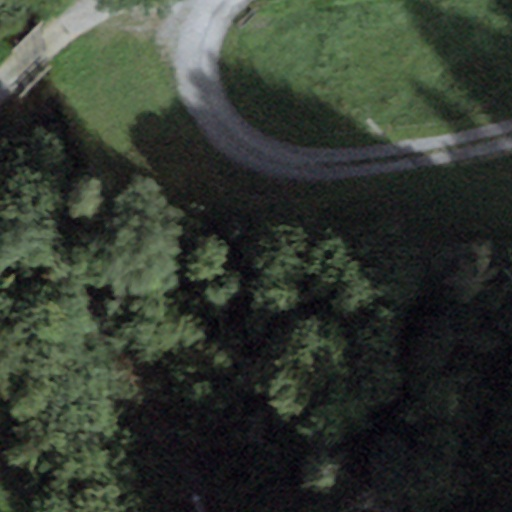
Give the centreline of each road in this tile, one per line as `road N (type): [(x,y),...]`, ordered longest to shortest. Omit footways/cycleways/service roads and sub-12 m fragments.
road 1 (track): [(229,0),(210,23),(200,64),(206,97),(261,155),(312,169),(419,155),(511,131)]
road 2 (track): [(0,87),(45,43),(114,2),(143,0)]
